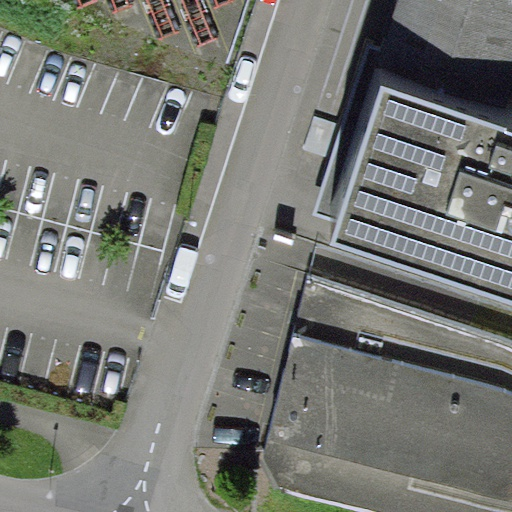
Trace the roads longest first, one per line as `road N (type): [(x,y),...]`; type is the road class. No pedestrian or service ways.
road 1 (residential): [(297,0),(122,511)]
road 2 (unknown): [(0,289),(183,334)]
road 3 (unknown): [(0,100),(163,153)]
